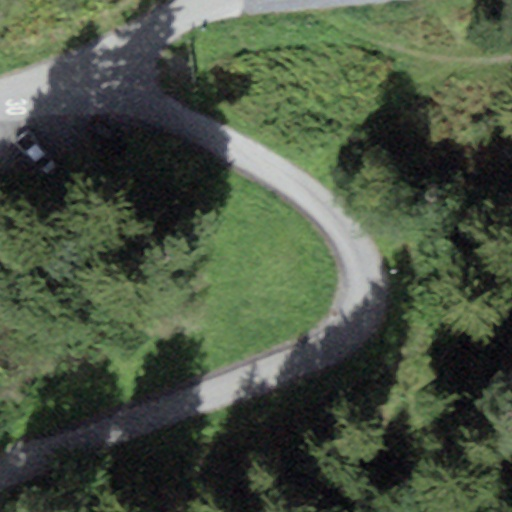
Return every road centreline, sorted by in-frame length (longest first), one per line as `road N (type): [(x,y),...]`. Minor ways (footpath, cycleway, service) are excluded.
road 1 (residential): [(0,102),(119,101),(160,111),(338,222),(367,283),(365,311),(311,355),(0,493)]
road 2 (track): [(62,101),(169,23),(245,0)]
